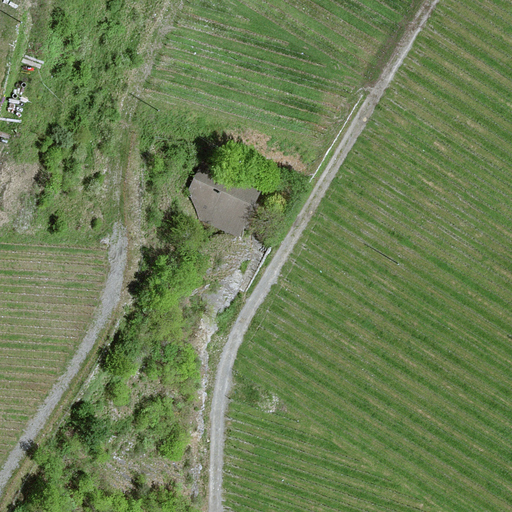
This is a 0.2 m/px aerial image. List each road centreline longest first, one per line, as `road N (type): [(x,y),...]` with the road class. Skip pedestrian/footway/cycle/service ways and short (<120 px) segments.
road 1 (track): [(211,511),(225,347),(434,0)]
road 2 (track): [(0,478),(100,319),(112,279),(116,168),(135,88)]
